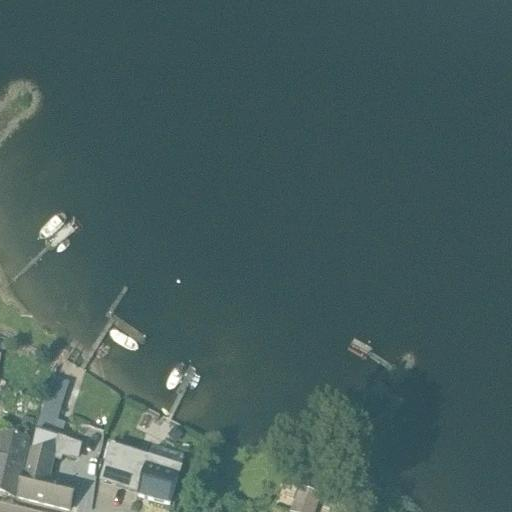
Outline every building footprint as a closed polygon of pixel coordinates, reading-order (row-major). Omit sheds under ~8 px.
[(35,432),(37,433),(58,440),(53,458),(63,461),(64,456),(79,460),(84,444),(58,436),(62,424),(57,422),(69,385),(53,379),(47,398),(46,398),(35,432)] [(23,419),(21,429),(25,430),(24,434),(31,435),(34,421),(23,419)] [(53,458),(58,440),(37,433),(27,476),(24,476),(19,498),(69,510),(75,488),(48,481),(53,458)] [(0,437),(0,493),(15,497),(27,444),(0,437)] [(109,449),(98,483),(139,495),(138,498),(170,507),(175,488),(181,471),(109,449)] [(291,511),(317,511),(323,499),(300,489),(291,511)]
